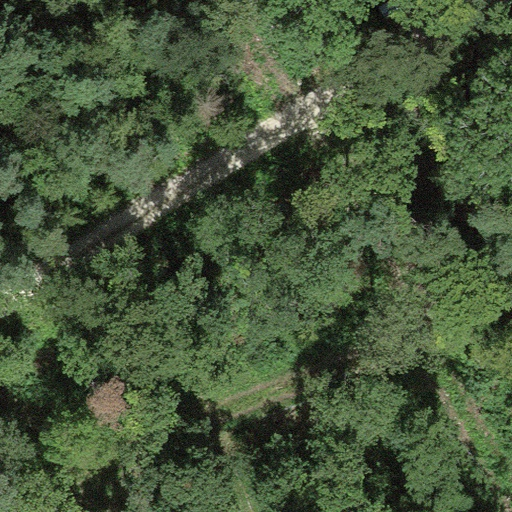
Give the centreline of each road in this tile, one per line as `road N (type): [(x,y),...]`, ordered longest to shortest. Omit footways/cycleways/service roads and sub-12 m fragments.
road 1 (track): [(494,0),(0,308)]
road 2 (track): [(511,313),(264,391),(45,480)]
